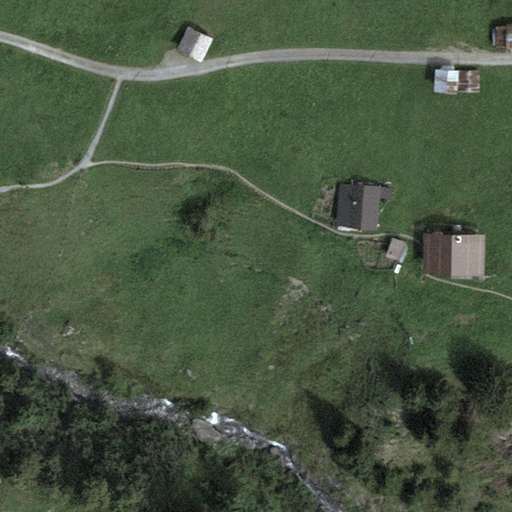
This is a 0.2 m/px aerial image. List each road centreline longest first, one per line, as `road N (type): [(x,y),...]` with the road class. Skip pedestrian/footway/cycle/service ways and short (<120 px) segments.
road 1 (track): [(84,163),(121,73),(256,55),(511,56)]
road 2 (track): [(0,37),(121,73)]
